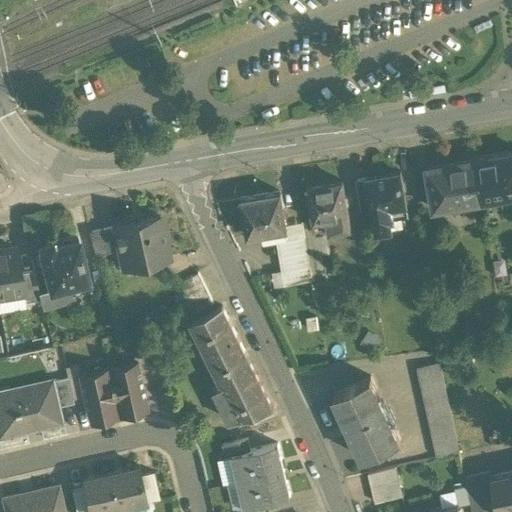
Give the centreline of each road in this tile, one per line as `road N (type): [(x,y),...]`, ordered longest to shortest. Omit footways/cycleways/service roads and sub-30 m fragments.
road 1 (residential): [(182,162),(345,511)]
road 2 (tertiary): [(511,104),(182,162)]
road 3 (residential): [(200,511),(186,459),(171,439),(138,432),(0,467)]
road 4 (tertiary): [(182,162),(110,175),(56,172),(26,156),(0,121)]
